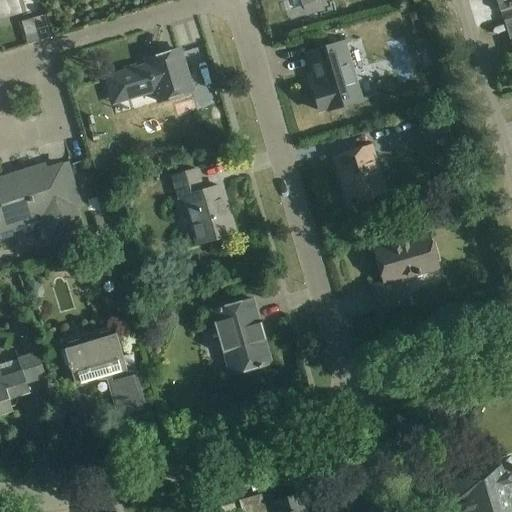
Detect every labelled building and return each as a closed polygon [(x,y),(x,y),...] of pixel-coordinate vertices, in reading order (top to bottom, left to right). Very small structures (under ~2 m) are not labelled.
[(0,0),(0,15),(18,11),(14,0),(0,0)] [(511,0),(496,0),(500,11),(511,7),(511,0)] [(429,38),(418,41),(425,66),(436,62),(429,38)] [(346,62),(350,61),(344,43),(307,54),(317,87),(313,89),(320,111),(327,110),(327,111),(358,101),(346,62)] [(180,50),(155,58),(144,61),(146,66),(105,79),(112,104),(155,91),(158,102),(192,92),(180,50)] [(192,99),(174,104),(179,116),(196,111),(192,99)] [(444,118),(420,125),(424,141),(448,134),(444,118)] [(348,204),(385,193),(372,147),(334,158),(348,204)] [(78,204),(72,185),(66,166),(46,172),(45,167),(0,180),(0,228),(44,215),(52,240),(81,231),(73,206),(78,204)] [(199,244),(215,240),(234,234),(220,186),(204,191),(198,169),(173,176),(180,199),(186,198),(199,244)] [(202,183),(221,180),(219,170),(200,172),(202,183)] [(94,217),(101,238),(108,236),(101,215),(94,217)] [(438,269),(428,235),(375,251),(384,283),(373,287),(380,311),(408,303),(401,280),(438,269)] [(24,292),(27,299),(34,302),(41,300),(44,292),(42,285),(35,282),(27,285),(24,292)] [(272,364),(253,299),(212,311),(231,376),(272,364)] [(146,409),(140,390),(133,365),(124,367),(113,328),(64,343),(76,384),(107,376),(119,417),(146,409)] [(46,377),(40,358),(38,352),(17,359),(0,365),(0,415),(13,411),(9,400),(30,393),(27,383),(46,377)] [(511,511),(511,463),(510,457),(443,477),(451,505),(455,504),(457,511),(511,511)] [(315,511),(310,493),(290,499),(289,496),(265,503),(262,494),(239,501),(242,511),(315,511)] [(234,502),(222,506),(223,511),(232,511),(237,511),(234,502)]
